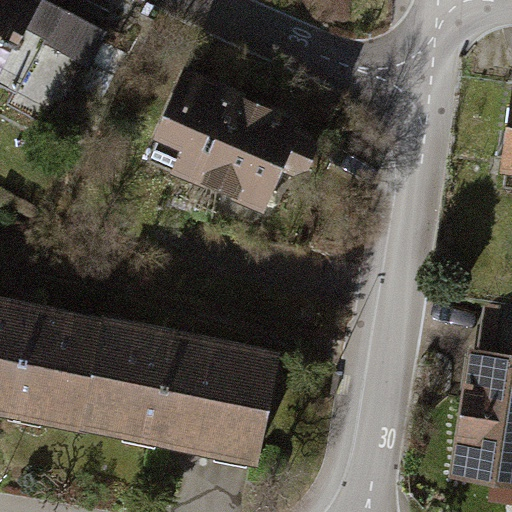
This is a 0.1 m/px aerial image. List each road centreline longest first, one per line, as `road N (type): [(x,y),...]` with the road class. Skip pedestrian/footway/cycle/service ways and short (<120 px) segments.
road 1 (residential): [(438,102),(371,511)]
road 2 (residential): [(202,0),(438,102)]
